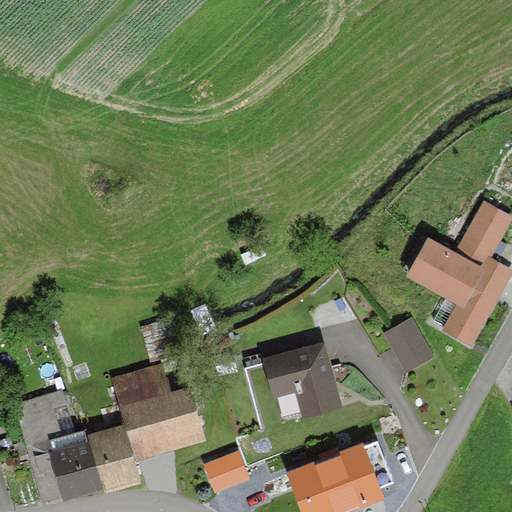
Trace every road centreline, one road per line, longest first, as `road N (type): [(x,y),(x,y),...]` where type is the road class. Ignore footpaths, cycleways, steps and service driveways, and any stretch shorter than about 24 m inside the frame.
road 1 (residential): [(511,334),(409,511)]
road 2 (residential): [(189,511),(152,499),(68,511)]
